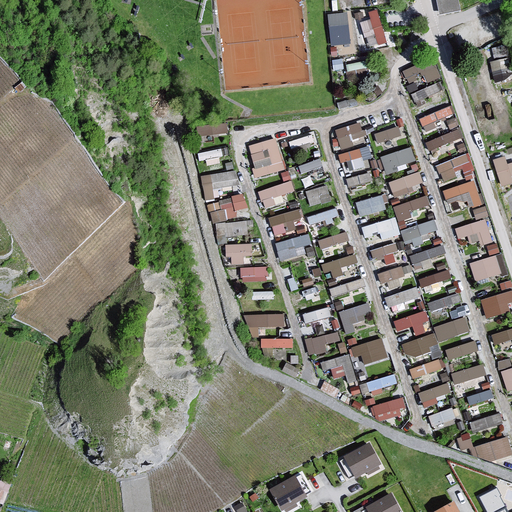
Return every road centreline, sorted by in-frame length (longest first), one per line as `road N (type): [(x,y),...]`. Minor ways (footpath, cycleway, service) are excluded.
road 1 (unclassified): [(511,260),(426,0)]
road 2 (track): [(511,477),(371,425),(278,375)]
